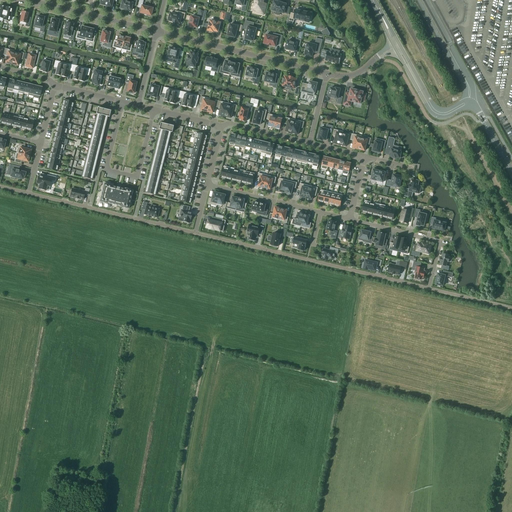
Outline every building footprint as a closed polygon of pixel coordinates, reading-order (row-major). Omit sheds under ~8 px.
[(121,4),(119,9),(124,10),(124,11),(128,12),(128,11),(131,11),(132,6),(135,6),(136,0),(128,0),(128,2),(122,1),(121,4)] [(143,1),(139,0),(137,8),(141,8),(140,13),(143,14),(143,15),(147,16),(147,15),(151,16),(151,13),(152,13),(154,7),(147,6),(147,7),(142,6),(143,1)] [(236,0),(235,4),(243,6),(241,11),(245,12),(248,2),(244,1),(244,0),(236,0)] [(255,2),(253,9),(259,10),(260,11),(259,14),(264,15),(267,4),(263,3),(264,0),(263,0),(254,0),(254,2),(255,2)] [(278,3),(274,2),(272,11),(276,12),(275,15),(279,15),(279,13),(284,14),(284,13),(288,14),(289,8),(285,7),(286,5),(282,4),(282,3),(278,2),(278,3)] [(7,8),(6,7),(6,8),(3,18),(3,20),(9,21),(8,24),(12,25),(14,17),(10,17),(12,9),(11,9),(11,8),(7,7),(7,8)] [(294,19),(305,22),(306,19),(310,20),(311,20),(312,17),(311,16),(310,16),(311,13),(296,10),(295,15),(291,14),(289,21),(293,22),(294,19)] [(23,12),(22,12),(19,22),(26,24),(25,25),(29,26),(30,20),(27,19),(29,13),(25,13),(26,12),(23,11),(23,12)] [(174,14),(170,13),(169,16),(168,16),(167,21),(172,22),(172,23),(175,23),(180,24),(181,19),(184,19),(186,14),(175,11),(174,14)] [(189,26),(189,28),(193,29),(194,27),(197,28),(199,20),(202,21),(204,12),(199,11),(197,18),(191,16),(190,22),(189,22),(188,26),(189,26)] [(45,26),(42,25),(44,18),(43,18),(44,17),(40,16),(39,17),(37,16),(36,20),(35,20),(34,23),(35,24),(34,28),(41,29),(40,32),(43,33),(45,26)] [(58,36),(60,30),(57,29),(59,20),(55,19),(55,20),(52,20),(50,26),(49,26),(48,30),(49,30),(49,31),(53,32),(52,34),(58,36)] [(210,21),(207,31),(213,33),(214,31),(218,33),(220,23),(210,21)] [(245,39),(245,40),(245,39),(247,40),(246,41),(251,42),(252,41),(253,41),(255,36),(256,36),(257,31),(256,31),(256,29),(252,28),(253,23),(245,21),(243,29),(247,30),(245,39)] [(72,41),(75,31),(72,31),(72,29),(72,28),(73,24),(71,24),(71,23),(67,22),(66,26),(65,25),(64,30),(65,30),(64,35),(69,36),(68,40),(72,41)] [(238,26),(230,25),(227,36),(230,37),(230,38),(234,38),(235,38),(237,31),(240,32),(242,26),(238,25),(238,26)] [(85,28),(82,27),(80,33),(77,32),(75,38),(84,40),(87,28),(85,28)] [(89,29),(87,28),(84,40),(93,42),(95,36),(92,36),(93,30),(89,29)] [(327,29),(321,32),(323,36),(329,37),(330,34),(329,33),(327,29)] [(107,32),(107,31),(104,30),(103,31),(101,37),(100,37),(99,40),(100,40),(100,42),(107,44),(106,47),(110,48),(111,41),(108,40),(110,33),(107,32)] [(266,35),(266,36),(264,44),(268,45),(271,46),(275,47),(276,47),(276,46),(276,43),(280,44),(282,36),(274,34),(273,37),(266,35)] [(122,37),(118,36),(117,42),(114,41),(112,47),(121,50),(124,37),(122,37)] [(126,38),(124,37),(121,50),(130,52),(131,45),(128,45),(130,39),(126,38)] [(285,49),(295,52),(296,46),(299,47),(301,40),(296,39),(295,43),(287,41),(286,45),(285,45),(284,49),(285,49)] [(306,45),(305,48),(306,49),(305,55),(306,55),(306,57),(310,58),(311,57),(312,57),(313,52),(315,53),(319,54),(322,40),(316,39),(315,45),(308,43),(307,45),(306,45)] [(143,42),(138,41),(136,50),(133,49),(132,55),(137,56),(138,53),(142,55),(144,49),(144,50),(145,46),(145,45),(145,44),(142,43),(143,42)] [(11,64),(14,53),(9,52),(9,49),(6,48),(4,55),(7,56),(5,63),(11,64)] [(178,58),(180,50),(176,49),(174,48),(173,49),(170,48),(169,52),(168,52),(166,61),(173,63),(174,59),(177,60),(175,68),(179,69),(181,59),(178,58)] [(322,50),(321,57),(325,58),(325,61),(339,65),(341,55),(339,54),(339,51),(335,50),(334,53),(327,52),(327,51),(322,50)] [(14,53),(11,64),(18,66),(19,59),(22,60),(24,53),(21,52),(20,54),(14,53)] [(37,63),(40,53),(37,52),(35,57),(29,55),(27,61),(26,61),(25,64),(26,64),(26,67),(28,68),(28,69),(31,70),(31,69),(32,69),(34,63),(37,63)] [(187,65),(195,67),(196,63),(197,63),(197,61),(196,61),(197,58),(198,55),(191,53),(190,56),(188,56),(187,61),(188,62),(187,65)] [(211,59),(207,58),(206,61),(207,62),(205,66),(212,68),(211,71),(218,73),(220,65),(217,64),(218,60),(214,60),(214,59),(212,58),(211,59)] [(47,62),(43,61),(40,71),(43,71),(43,72),(47,73),(49,65),(52,66),(53,60),(48,59),(47,62)] [(55,75),(61,76),(63,65),(64,62),(55,60),(53,67),(57,68),(55,75)] [(220,73),(230,75),(233,62),(228,61),(228,62),(226,61),(224,68),(221,67),(220,73)] [(233,62),(230,75),(239,77),(241,72),(238,71),(239,65),(237,64),(237,63),(233,62)] [(71,72),(73,65),(69,64),(68,67),(63,65),(61,76),(66,78),(68,71),(71,72)] [(78,81),(81,70),(76,68),(76,66),(73,65),(71,72),(74,72),(73,79),(78,81)] [(81,70),(78,81),(83,82),(85,75),(88,76),(90,69),(86,68),(86,71),(81,70)] [(251,69),(248,68),(248,69),(247,69),(246,73),(247,73),(246,76),(253,78),(252,81),(254,82),(253,84),(258,85),(259,77),(257,76),(258,70),(254,70),(254,69),(251,69)] [(101,73),(95,71),(94,75),(93,75),(92,80),(93,80),(92,83),(95,84),(95,85),(98,86),(100,79),(101,78),(103,78),(105,71),(102,70),(101,73)] [(276,88),(278,80),(276,79),(276,75),(273,75),(273,74),(270,73),(270,74),(267,73),(264,82),(270,83),(269,86),(273,87),(273,88),(276,88)] [(134,94),(137,82),(132,81),(134,76),(127,75),(125,83),(129,84),(127,93),(134,94)] [(115,78),(106,76),(105,80),(108,81),(107,87),(112,88),(115,78)] [(293,78),(289,77),(289,78),(285,77),(285,79),(284,79),(282,84),(284,84),(283,86),(286,87),(286,89),(291,90),(291,88),(294,89),(296,80),(293,79),(293,78)] [(123,80),(115,78),(112,88),(118,89),(119,84),(122,84),(123,80)] [(15,81),(10,80),(7,91),(12,92),(13,90),(15,81)] [(313,83),(310,82),(309,85),(303,83),(301,92),(314,95),(317,84),(316,84),(317,83),(313,82),(313,83)] [(158,87),(150,85),(150,86),(149,86),(148,90),(149,90),(148,95),(151,96),(151,97),(155,98),(157,93),(160,94),(162,87),(158,86),(158,87)] [(42,88),(36,86),(33,98),(39,99),(39,96),(40,96),(42,88)] [(172,90),(163,87),(162,94),(165,95),(163,101),(169,103),(172,90)] [(341,105),(343,97),(339,96),(340,90),(335,88),(335,89),(330,88),(330,91),(328,91),(328,95),(329,95),(328,97),(338,99),(337,104),(341,105)] [(346,93),(343,105),(350,107),(351,102),(360,104),(361,101),(364,102),(366,94),(363,93),(363,92),(359,91),(355,90),(351,89),(350,94),(346,93)] [(172,90),(169,103),(175,104),(176,97),(179,98),(181,92),(172,90)] [(190,94),(181,92),(179,98),(183,99),(181,106),(186,107),(190,94)] [(198,96),(190,94),(186,107),(192,109),(194,102),(197,103),(198,96)] [(204,97),(200,96),(199,103),(202,104),(200,111),(206,112),(209,101),(203,99),(204,97)] [(215,102),(209,101),(206,112),(212,114),(214,107),(217,108),(219,101),(215,100),(215,102)] [(222,102),(219,101),(217,108),(220,108),(219,115),(225,117),(228,105),(222,104),(222,102)] [(233,107),(228,105),(225,117),(231,118),(232,111),(236,112),(237,105),(234,104),(233,107)] [(253,105),(247,104),(246,109),(242,108),(241,112),(240,112),(239,115),(240,116),(239,119),(242,120),(241,121),(246,122),(248,111),(251,112),(253,105)] [(97,108),(96,114),(97,115),(97,114),(107,117),(109,118),(110,111),(97,108)] [(263,110),(262,113),(256,111),(255,115),(254,115),(253,119),(254,119),(253,124),(260,125),(261,119),(265,119),(267,111),(263,110)] [(276,118),(268,116),(267,120),(270,121),(269,126),(274,128),(276,118)] [(289,118),(286,117),(285,120),(284,124),(287,125),(286,132),(292,133),(295,122),(289,120),(289,118)] [(285,120),(276,118),(274,128),(279,129),(281,123),(284,124),(285,120)] [(300,123),(295,122),(292,133),(298,135),(299,128),(303,129),(304,122),(301,121),(300,123)] [(171,133),(173,126),(160,123),(158,130),(160,130),(170,132),(170,133),(171,133)] [(331,129),(322,127),(319,139),(328,142),(331,129)] [(338,130),(334,129),(332,136),(336,137),(334,144),(340,145),(343,134),(337,132),(338,130)] [(195,133),(194,138),(205,141),(206,135),(195,133)] [(349,135),(343,134),(340,145),(346,147),(348,140),(351,141),(353,134),(349,133),(349,135)] [(237,136),(231,134),(229,145),(234,146),(235,144),(237,136)] [(356,134),(353,134),(351,141),(354,141),(352,148),(358,150),(361,138),(356,137),(356,134)] [(371,138),(368,137),(367,140),(361,138),(358,150),(365,151),(366,144),(369,145),(371,138)] [(386,142),(376,139),(375,141),(372,152),(380,154),(382,148),(384,149),(386,142)] [(394,143),(388,141),(386,148),(391,149),(390,155),(392,156),(392,157),(396,158),(396,157),(401,158),(402,153),(401,153),(401,151),(394,149),(395,145),(394,145),(394,143)] [(52,148),(62,150),(64,151),(65,145),(53,142),(52,148)] [(274,145),(268,143),(266,154),(266,155),(271,156),(274,145)] [(19,144),(16,153),(29,156),(31,150),(24,149),(25,145),(19,144)] [(283,147),(278,146),(275,157),(280,158),(283,147)] [(294,150),(288,149),(286,157),(286,160),(291,161),(292,159),(294,150)] [(302,163),(304,151),(302,151),(302,152),(299,151),(297,160),(296,162),(302,163)] [(16,153),(14,162),(20,164),(21,161),(28,162),(29,156),(16,153)] [(320,156),(315,155),(313,164),(312,166),(317,167),(320,156)] [(330,158),(324,157),(321,169),(327,170),(330,158)] [(345,162),(340,161),(338,170),(337,173),(342,174),(345,162)] [(345,162),(342,174),(348,175),(351,164),(345,162)] [(19,167),(9,165),(7,171),(12,172),(11,176),(12,177),(11,178),(15,179),(16,178),(23,179),(23,177),(24,177),(25,173),(18,171),(19,167)] [(229,168),(224,166),(221,178),(227,179),(229,169),(229,168)] [(373,170),(371,176),(369,176),(367,181),(370,182),(370,181),(377,183),(377,181),(379,171),(373,170)] [(379,171),(377,181),(382,183),(382,185),(385,186),(386,180),(384,179),(385,173),(379,171)] [(255,174),(249,173),(246,184),(252,185),(255,174)] [(258,173),(257,179),(260,180),(258,187),(264,188),(267,176),(258,173)] [(55,181),(56,177),(45,175),(45,178),(40,177),(40,179),(38,178),(37,184),(39,184),(38,189),(46,191),(47,186),(50,187),(52,180),(55,181)] [(398,176),(395,175),(394,176),(393,178),(392,178),(391,184),(392,184),(391,187),(397,188),(400,189),(402,182),(399,182),(400,177),(398,177),(398,176)] [(267,176),(264,188),(270,190),(272,183),(275,184),(276,178),(267,176)] [(279,179),(278,184),(280,185),(279,192),(285,193),(288,181),(279,179)] [(416,180),(412,179),(410,185),(409,189),(409,190),(406,189),(404,196),(408,197),(409,191),(419,194),(421,185),(418,184),(419,181),(416,181),(416,180)] [(296,189),(297,183),(288,181),(285,193),(291,195),(293,188),(296,189)] [(111,186),(104,184),(100,202),(107,204),(107,203),(121,206),(120,207),(128,209),(132,191),(125,189),(125,190),(111,187),(111,186)] [(300,184),(298,189),(301,190),(300,197),(306,198),(309,186),(300,184)] [(309,186),(306,198),(312,200),(313,193),(316,194),(318,188),(309,186)] [(72,189),(70,197),(75,198),(79,199),(83,200),(84,195),(88,196),(89,189),(85,189),(85,192),(72,189)] [(326,192),(321,190),(318,202),(324,203),(326,192)] [(191,199),(192,193),(181,191),(180,196),(191,199)] [(214,192),(212,199),(209,198),(208,204),(217,206),(217,204),(220,194),(214,192)] [(332,193),(326,192),(324,203),(329,204),(332,193)] [(337,194),(332,193),(329,204),(334,205),(337,194)] [(220,194),(217,204),(223,206),(223,208),(226,209),(227,203),(224,202),(226,195),(220,194)] [(342,195),(337,194),(334,205),(340,207),(342,195)] [(190,204),(191,199),(180,196),(178,201),(190,204)] [(232,197),(231,204),(228,203),(226,209),(235,211),(238,198),(232,197)] [(238,198),(235,211),(244,213),(246,207),(243,207),(245,200),(238,198)] [(370,202),(365,201),(362,212),(367,214),(370,204),(370,202)] [(146,206),(147,203),(143,202),(141,209),(145,210),(144,215),(157,218),(159,210),(155,209),(155,206),(151,205),(150,207),(146,206)] [(254,202),(252,210),(253,210),(253,212),(257,213),(257,211),(263,213),(263,215),(266,216),(267,210),(264,210),(265,205),(262,204),(258,203),(254,202)] [(275,207),(273,214),(270,213),(269,218),(269,219),(270,219),(272,220),(272,219),(278,220),(281,209),(275,207)] [(400,222),(408,224),(410,215),(412,215),(414,209),(411,208),(410,212),(403,210),(400,222)] [(189,210),(182,209),(182,210),(181,210),(179,219),(183,220),(183,222),(189,224),(192,215),(190,214),(188,213),(189,210)] [(281,209),(278,220),(284,222),(284,223),(286,223),(287,224),(287,222),(288,218),(285,217),(287,210),(281,209)] [(426,220),(427,216),(426,216),(426,215),(419,213),(420,211),(416,210),(414,217),(417,218),(416,222),(417,222),(416,225),(420,226),(420,225),(423,226),(425,220),(426,220)] [(298,213),(296,220),(293,219),(292,225),(301,227),(304,214),(298,213)] [(304,214),(301,227),(310,229),(311,223),(308,223),(310,216),(304,214)] [(213,221),(208,220),(206,228),(209,229),(214,230),(220,231),(223,220),(214,218),(213,221)] [(435,218),(432,218),(430,224),(433,225),(432,228),(444,231),(446,223),(442,222),(443,220),(438,219),(438,221),(435,221),(435,218)] [(331,220),(330,221),(329,221),(327,226),(326,226),(326,230),(327,230),(326,231),(330,232),(329,236),(331,237),(330,239),(335,240),(337,232),(334,231),(334,229),(335,229),(335,226),(336,222),(334,222),(334,221),(331,220)] [(251,230),(248,229),(247,234),(250,235),(250,237),(249,236),(249,238),(250,238),(249,240),(255,241),(256,237),(258,237),(258,235),(262,236),(264,227),(260,226),(259,228),(252,226),(251,230)] [(344,226),(343,230),(343,229),(342,232),(340,231),(338,238),(341,239),(341,238),(349,240),(350,235),(351,236),(352,232),(351,232),(352,228),(344,226)] [(286,230),(282,229),(281,231),(279,230),(278,234),(273,233),(272,237),(271,237),(270,241),(271,242),(271,245),(272,245),(272,246),(276,248),(277,246),(278,247),(280,236),(284,237),(286,230)] [(370,233),(366,231),(363,230),(363,231),(362,231),(360,236),(359,236),(358,240),(363,241),(364,239),(368,240),(368,243),(371,244),(372,237),(369,237),(370,233)] [(378,233),(377,239),(376,239),(375,243),(376,243),(376,245),(382,247),(385,234),(382,234),(382,233),(378,233)] [(295,243),(294,248),(299,250),(299,251),(303,252),(303,251),(304,251),(305,247),(306,247),(306,244),(307,245),(308,242),(307,242),(307,241),(294,238),(293,242),(295,243)] [(407,240),(401,238),(401,240),(399,249),(404,251),(404,253),(407,254),(409,247),(406,247),(407,240)] [(392,252),(393,249),(398,250),(399,249),(401,240),(395,239),(394,245),(391,245),(389,251),(392,252)] [(414,246),(411,255),(416,256),(417,251),(429,254),(430,251),(431,247),(430,247),(431,247),(427,246),(427,245),(422,244),(422,245),(418,244),(417,247),(414,246)] [(339,249),(331,248),(330,251),(323,249),(322,255),(323,255),(322,259),(328,260),(328,258),(333,260),(335,254),(337,254),(339,249)] [(449,262),(450,258),(448,258),(449,256),(446,255),(446,254),(444,254),(443,255),(442,254),(441,258),(440,261),(441,262),(440,265),(442,266),(441,269),(448,270),(449,267),(446,266),(447,262),(449,262)] [(380,267),(382,261),(375,259),(375,263),(365,260),(365,264),(363,263),(362,268),(363,268),(363,269),(368,270),(368,269),(375,271),(376,266),(380,267)] [(421,264),(414,262),(412,270),(415,271),(414,273),(416,274),(414,278),(415,278),(415,279),(419,280),(419,279),(421,280),(422,278),(423,278),(425,272),(424,271),(424,269),(420,268),(421,264)] [(399,267),(389,265),(388,272),(392,273),(391,275),(395,276),(395,275),(399,276),(401,269),(405,270),(406,264),(400,263),(399,267)] [(436,285),(436,284),(442,286),(443,286),(445,276),(451,278),(452,274),(444,271),(443,275),(438,274),(437,274),(438,274),(437,278),(436,280),(435,284),(436,285)]
